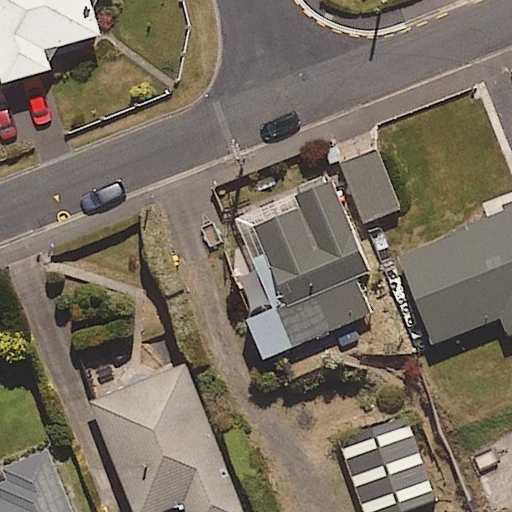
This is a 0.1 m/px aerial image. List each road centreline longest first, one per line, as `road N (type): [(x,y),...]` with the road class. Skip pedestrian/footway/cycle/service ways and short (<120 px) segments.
road 1 (residential): [(280,98),(0,210)]
road 2 (residential): [(511,10),(280,98)]
